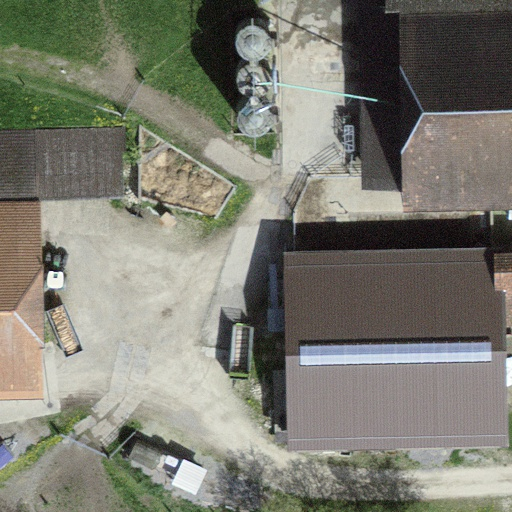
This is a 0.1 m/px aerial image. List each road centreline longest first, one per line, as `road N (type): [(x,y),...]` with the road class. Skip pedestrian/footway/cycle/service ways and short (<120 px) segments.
road 1 (track): [(511,480),(456,484),(273,470),(205,354),(113,414),(0,507)]
road 2 (track): [(511,224),(277,233),(249,255),(205,354)]
